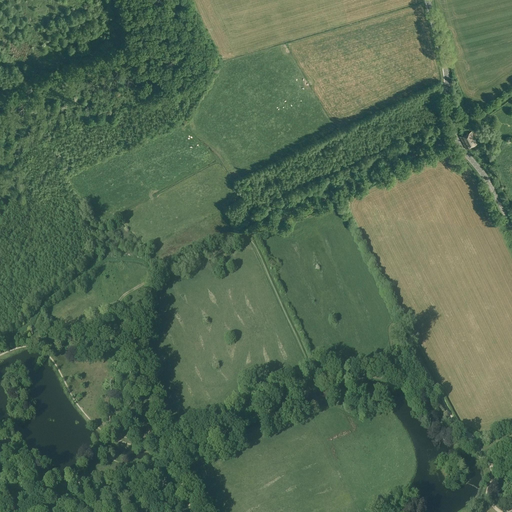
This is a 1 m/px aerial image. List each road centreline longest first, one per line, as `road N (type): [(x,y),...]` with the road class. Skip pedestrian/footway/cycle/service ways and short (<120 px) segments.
road 1 (tertiary): [(511,231),(454,137),(428,0)]
road 2 (track): [(247,235),(453,134)]
